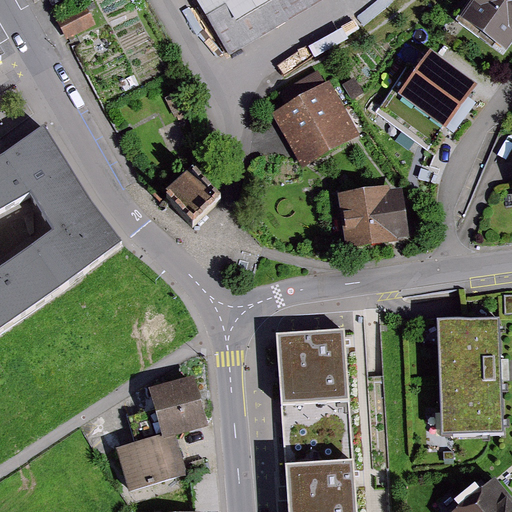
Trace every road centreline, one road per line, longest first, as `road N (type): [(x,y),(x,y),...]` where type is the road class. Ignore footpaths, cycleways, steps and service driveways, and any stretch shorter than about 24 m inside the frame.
road 1 (residential): [(234,320),(292,291),(451,271)]
road 2 (residential): [(511,85),(457,167),(444,211),(451,271)]
road 3 (residential): [(234,320),(227,334),(241,511)]
road 4 (tertiary): [(138,229),(50,86)]
road 5 (residential): [(234,320),(138,229)]
